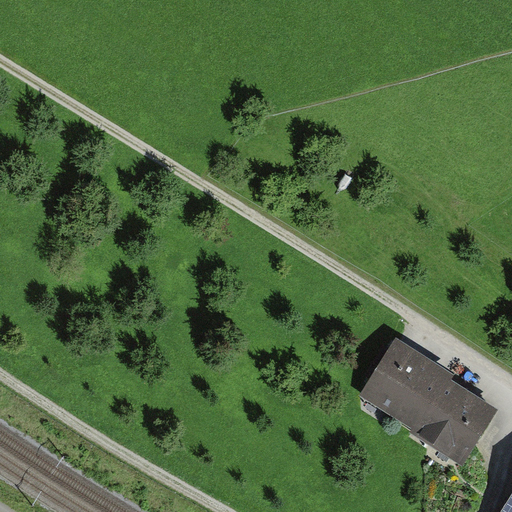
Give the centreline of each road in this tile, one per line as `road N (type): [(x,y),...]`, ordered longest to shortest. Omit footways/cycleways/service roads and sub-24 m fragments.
road 1 (track): [(511,379),(0,60)]
road 2 (track): [(226,511),(0,372)]
